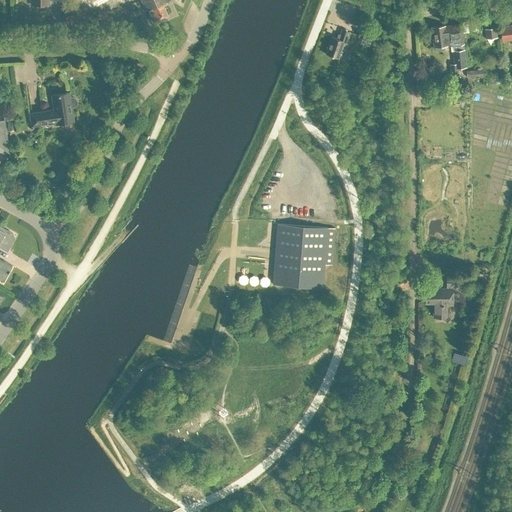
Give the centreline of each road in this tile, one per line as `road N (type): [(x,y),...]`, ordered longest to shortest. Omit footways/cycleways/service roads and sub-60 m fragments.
road 1 (track): [(415,18),(412,355),(380,511)]
road 2 (track): [(0,388),(103,231),(178,80),(178,57)]
road 3 (tertiary): [(46,229),(79,206),(127,110),(173,62)]
road 4 (residential): [(0,39),(114,42),(173,62)]
road 5 (unclassified): [(327,0),(276,126)]
road 6 (tertiary): [(0,334),(45,267),(46,229)]
